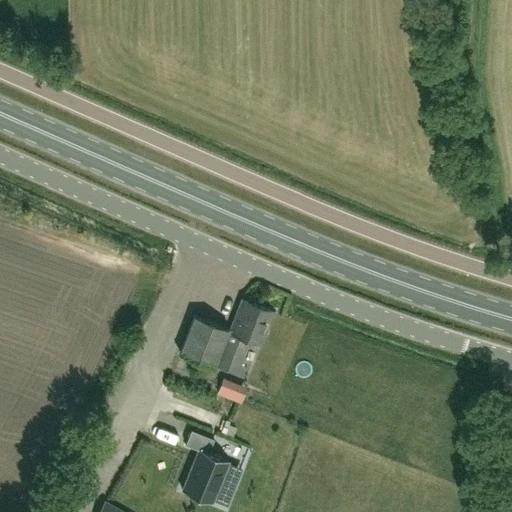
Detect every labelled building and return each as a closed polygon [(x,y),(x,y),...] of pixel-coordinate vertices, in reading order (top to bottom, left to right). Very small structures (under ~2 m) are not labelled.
[(229,327),(215,364),(226,369),(239,334),(261,343),(273,310),(241,298),(229,327)] [(215,364),(229,327),(194,314),(180,352),(202,361),(202,360),(215,364)] [(226,397),(232,380),(223,377),(216,393),(226,397)] [(232,436),(236,427),(228,424),(229,421),(225,420),(221,431),(225,432),(224,433),(232,436)] [(207,451),(213,437),(194,430),(190,428),(184,443),(197,448),(181,489),(211,501),(228,459),(207,451)]
